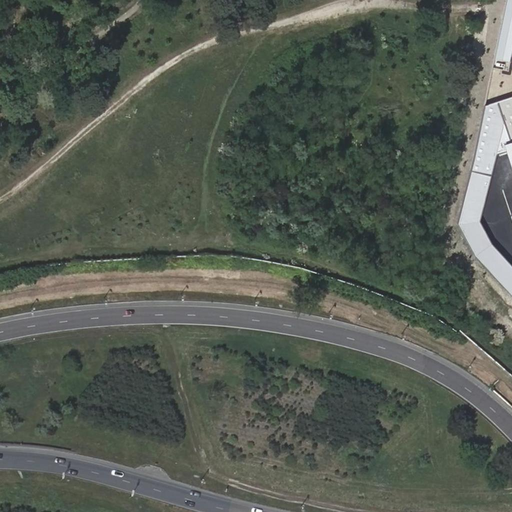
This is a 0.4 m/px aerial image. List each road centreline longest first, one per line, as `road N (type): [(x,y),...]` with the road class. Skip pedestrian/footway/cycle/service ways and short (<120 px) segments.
road 1 (track): [(0,156),(34,175),(150,79),(222,37),(374,1),(495,16)]
road 2 (motorway): [(511,428),(437,370),(380,346),(288,325),(170,314),(0,332)]
road 3 (motorway): [(235,511),(58,464),(0,459)]
